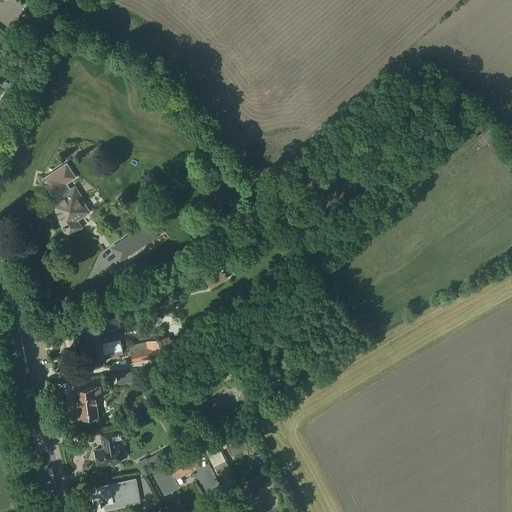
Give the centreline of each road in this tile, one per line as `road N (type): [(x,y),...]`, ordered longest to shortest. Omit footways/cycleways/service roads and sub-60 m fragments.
road 1 (tertiary): [(17,327),(25,423),(58,500)]
road 2 (tertiary): [(58,500),(17,327)]
